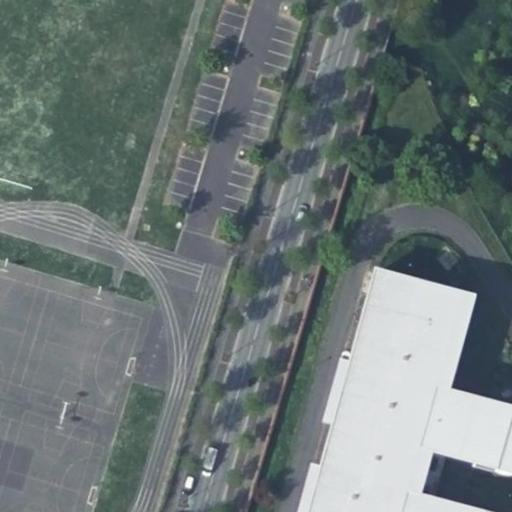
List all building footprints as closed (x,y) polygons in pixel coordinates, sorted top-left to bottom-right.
[(487,476),(494,478),(498,479),(506,479),(511,478),(511,414),(506,413),(504,422),(436,402),(429,399),(458,302),(377,278),(350,368),(331,432),(319,472),(306,511),(433,511),(405,504),(398,501),(414,447),(422,449),(489,469),(487,476)] [(465,304),(458,302),(429,399),(436,402),(438,393),(465,304)] [(319,428),(331,432),(350,368),(338,365),(319,428)] [(438,393),(436,402),(463,410),(504,422),(506,413),(438,393)] [(420,455),(422,449),(414,447),(398,501),(405,504),(408,496),(420,455)] [(489,469),(422,449),(420,455),(487,476),(489,469)] [(293,511),(306,511),(319,472),(307,469),(293,511)] [(460,511),(408,496),(405,504),(432,511),(460,511)]
